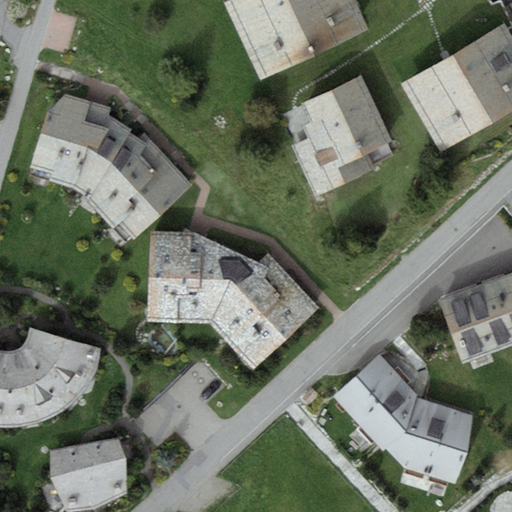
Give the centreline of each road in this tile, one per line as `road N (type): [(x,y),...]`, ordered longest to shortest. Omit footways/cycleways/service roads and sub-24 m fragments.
road 1 (residential): [(149,511),(511,173)]
road 2 (residential): [(0,161),(46,4)]
